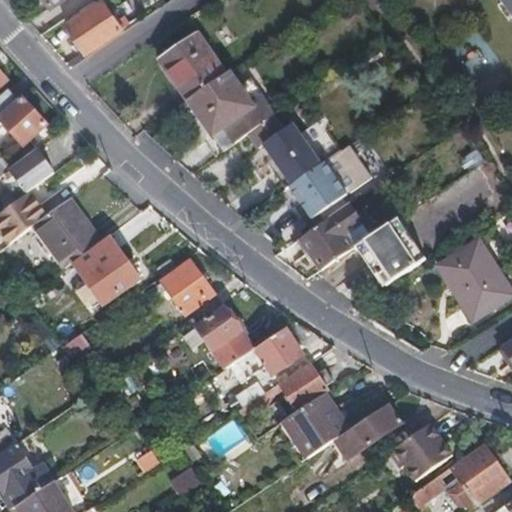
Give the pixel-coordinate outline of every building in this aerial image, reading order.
[(40,0),(46,9),(59,0),(40,0)] [(59,0),(46,9),(47,11),(64,0),(59,0)] [(511,0),(499,0),(511,17),(511,0)] [(102,3),(68,26),(84,52),(122,27),(118,19),(114,21),(102,3)] [(159,59),(187,99),(223,74),(196,34),(159,59)] [(223,74),(187,99),(223,151),(244,136),(273,116),(262,101),(252,106),(227,72),(223,74)] [(15,102),(5,92),(0,96),(0,119),(22,144),(45,123),(22,98),(15,102)] [(427,102),(422,95),(413,101),(418,108),(427,102)] [(261,150),(288,189),(321,166),(294,126),(285,132),(273,116),(244,136),(255,154),(261,150)] [(468,170),(485,159),(478,148),(461,159),(468,170)] [(26,192),(54,171),(37,150),(10,170),(0,177),(0,199),(9,192),(5,189),(16,180),(26,192)] [(0,177),(10,170),(0,158),(0,177)] [(358,245),(387,289),(511,202),(511,198),(485,159),(468,170),(375,234),(358,245)] [(321,166),(288,189),(310,220),(312,219),(347,195),(325,163),(321,166)] [(347,195),(312,219),(318,226),(353,203),(347,195)] [(30,196),(0,218),(0,231),(9,243),(32,226),(45,216),(30,196)] [(65,271),(101,244),(67,200),(66,201),(45,216),(32,226),(65,271)] [(318,226),(300,238),(322,269),(358,245),(375,234),(353,203),(318,226)] [(110,241),(74,265),(105,308),(139,283),(110,241)] [(511,290),(478,241),(439,267),(474,321),(511,294),(511,290)] [(213,295),(190,264),(155,287),(160,294),(165,290),(184,316),(213,295)] [(338,284),(345,299),(365,289),(357,274),(338,284)] [(225,310),(220,304),(189,325),(194,332),(225,310)] [(251,351),(254,349),(225,310),(194,332),(222,370),(230,365),(251,351)] [(303,357),(285,328),(254,349),(251,351),(230,365),(240,380),(264,365),(273,376),(303,357)] [(88,344),(80,335),(62,347),(61,348),(68,358),(88,344)] [(68,358),(61,348),(50,355),(64,375),(75,367),(68,358)] [(324,395),(328,392),(324,387),(316,375),(308,364),(278,384),(282,390),(297,413),(324,395)] [(316,375),(324,387),(331,383),(323,371),(316,375)] [(259,397),(264,393),(257,384),(234,399),(241,409),(259,397)] [(282,390),(278,384),(266,392),(264,393),(259,397),(264,403),(282,390)] [(333,442),(347,433),(324,395),(297,413),(285,421),(282,423),(307,460),(315,455),(328,446),(333,442)] [(398,426),(386,407),(347,433),(333,442),(346,460),(398,426)] [(54,419),(15,446),(20,454),(58,427),(54,419)] [(219,453),(243,438),(233,422),(209,438),(219,453)] [(452,458),(431,426),(416,436),(390,455),(400,470),(404,467),(415,483),(434,470),(452,458)] [(0,456),(13,448),(14,447),(0,428),(0,456)] [(511,502),(511,482),(484,444),(404,501),(411,511),(422,511),(421,508),(444,491),(441,486),(453,478),(456,481),(451,487),(454,493),(448,497),(456,506),(468,498),(475,509),(485,503),(490,511),(498,511),(503,508),(511,503),(511,502)] [(13,448),(0,456),(0,487),(14,507),(15,508),(52,483),(43,468),(35,474),(20,454),(15,446),(14,447),(13,448)] [(334,453),(328,446),(315,455),(320,463),(334,453)] [(192,447),(184,451),(190,463),(199,457),(192,447)] [(159,463),(152,452),(139,460),(147,472),(159,463)] [(189,467),(167,479),(177,497),(199,485),(189,467)] [(71,511),(52,483),(15,508),(17,511),(71,511)] [(511,511),(511,502),(511,503),(503,508),(506,511),(511,511)]
